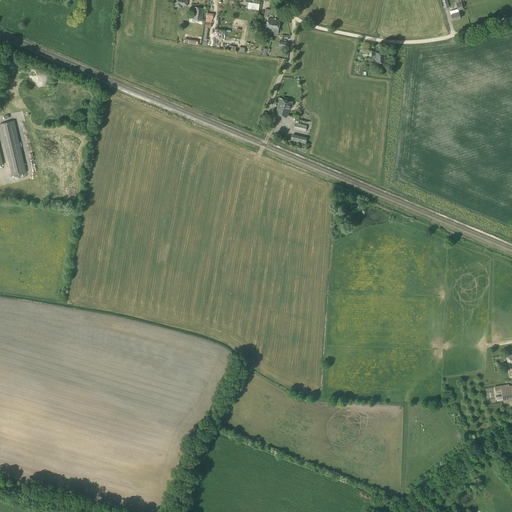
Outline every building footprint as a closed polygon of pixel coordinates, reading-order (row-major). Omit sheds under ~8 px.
[(460,3),(459,0),(456,0),(458,4),(456,4),(457,9),(450,11),(452,20),(460,18),(458,10),(463,9),(461,3),(460,3)] [(259,4),(248,2),(247,8),(258,10),(259,4)] [(202,21),(202,20),(204,9),(194,7),(192,19),(202,21)] [(384,63),(384,54),(376,53),(376,63),(384,63)] [(290,110),(292,102),(279,98),(278,103),(275,114),(286,117),(289,109),(290,110)] [(14,121),(0,123),(0,126),(12,176),(26,172),(14,121)] [(305,132),(307,126),(295,123),(293,129),(305,132)] [(305,144),(307,138),(292,134),(291,141),(305,144)] [(511,396),(511,385),(501,387),(500,386),(494,387),(495,392),(501,391),(502,396),(496,397),(497,401),(506,399),(506,397),(511,396)]
